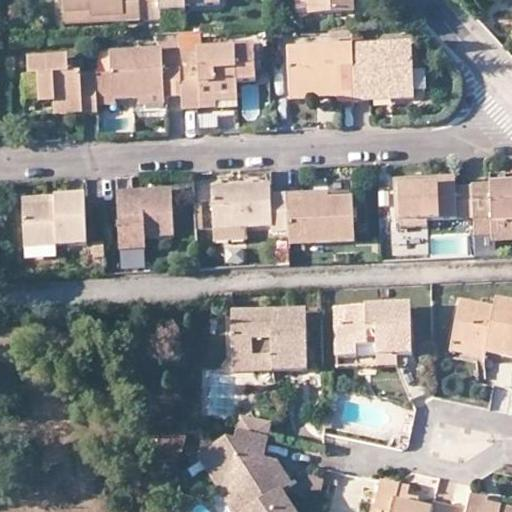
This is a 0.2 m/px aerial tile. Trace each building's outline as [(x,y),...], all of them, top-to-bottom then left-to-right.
[(103,13),(104,24),(141,22),(139,0),(61,0),(62,16),(103,13)] [(139,0),(141,22),(160,21),(161,11),(185,9),(186,6),(220,4),(220,0),(139,0)] [(305,0),(306,14),(355,13),(354,0),(305,0)] [(62,26),(104,24),(103,13),(62,16),(62,26)] [(391,94),(392,101),(415,100),(412,43),(353,46),(356,103),(370,102),(370,95),(391,94)] [(216,97),(238,96),(237,82),(256,81),(254,45),(235,46),(234,49),(197,50),(195,47),(179,48),(181,95),(182,110),(197,110),(197,103),(217,103),(216,97)] [(356,103),(353,46),(287,49),(289,96),(338,94),(339,104),(356,103)] [(96,72),(97,105),(113,104),(113,98),(136,97),(164,96),(181,95),(179,48),(95,52),(96,72)] [(73,108),(74,116),(98,114),(97,105),(96,72),(80,73),(78,58),(28,61),(28,77),(25,77),(24,104),(53,104),(53,108),(73,108)] [(370,102),(392,101),(391,94),(370,95),(370,102)] [(53,117),(74,116),(73,108),(53,108),(53,117)] [(511,184),(506,185),(506,177),(489,177),(490,185),(471,185),(471,188),(473,219),(473,223),(491,222),(491,224),(511,222),(511,184)] [(395,230),(428,228),(428,222),(473,219),(471,188),(456,189),(455,179),(392,182),(395,230)] [(271,232),(288,232),(286,194),(272,194),(271,185),(212,188),(214,229),(246,228),(271,227),(271,232)] [(119,252),(146,252),(146,238),(174,237),(173,191),(117,193),(119,252)] [(330,192),(305,193),(305,200),(330,199),(330,192)] [(305,200),(305,193),(286,194),(288,232),(288,245),(356,242),(354,198),(330,199),(305,200)] [(23,248),(57,247),(87,247),(86,196),(53,197),(53,206),(22,206),(23,248)] [(22,198),(22,206),(53,206),(53,197),(22,198)] [(511,235),(511,222),(491,224),(491,222),(473,223),(474,238),(483,237),(511,235)] [(246,228),(214,229),(215,242),(247,241),(246,228)] [(429,236),(428,228),(395,230),(395,238),(429,236)] [(483,237),(474,238),(475,257),(484,257),(483,237)] [(104,258),(103,246),(93,246),(94,258),(104,258)] [(57,258),(57,247),(23,248),(24,259),(57,258)] [(290,266),(289,251),(279,251),(280,266),(290,266)] [(146,260),(146,252),(119,252),(119,261),(146,260)] [(234,295),(216,296),(214,305),(234,305),(234,295)] [(485,349),(485,353),(511,358),(511,304),(496,302),(494,311),(462,304),(453,341),(485,349)] [(343,325),(334,325),(335,359),(355,358),(355,348),(375,348),(376,357),(412,355),(410,307),(342,309),(343,325)] [(333,310),(334,325),(343,325),(342,309),(333,310)] [(264,359),(264,372),(308,371),(307,313),(231,315),(233,360),(264,359)] [(483,361),(485,353),(485,349),(453,341),(450,352),(483,361)] [(233,372),(264,372),(264,359),(233,360),(233,372)] [(240,417),(236,432),(269,439),(272,424),(240,417)] [(332,417),(324,417),(324,428),(332,428),(332,417)] [(246,511),(292,511),(281,494),(264,466),(264,460),(269,439),(236,432),(234,442),(224,439),(198,458),(222,496),(233,490),(246,511)] [(277,462),(264,460),(264,466),(281,494),(292,486),(277,462)] [(399,496),(401,484),(397,483),(380,480),(373,511),(449,511),(451,507),(433,504),(433,509),(417,507),(419,500),(410,499),(399,496)] [(411,487),(401,484),(399,496),(410,499),(411,487)] [(222,496),(233,511),(246,511),(233,490),(222,496)] [(511,511),(511,510),(489,505),(490,500),(470,495),(468,511),(451,507),(449,511),(511,511)]
